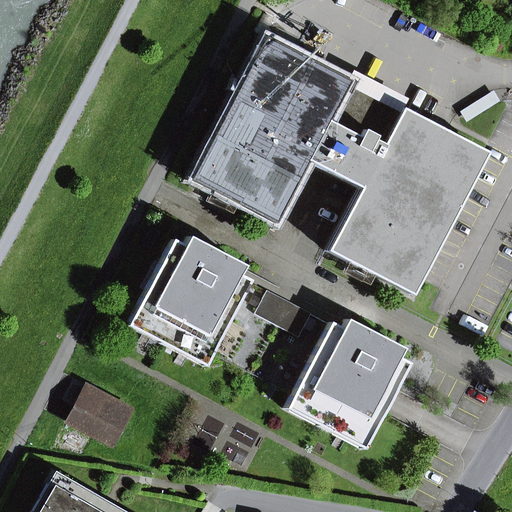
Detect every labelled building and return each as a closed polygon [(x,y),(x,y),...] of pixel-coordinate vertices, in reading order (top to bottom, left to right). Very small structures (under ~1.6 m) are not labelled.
[(262,38),(188,180),(272,224),(305,161),(358,189),(325,251),(409,295),(484,153),(262,38)] [(176,337),(210,354),(248,281),(237,275),(242,266),(186,237),(181,246),(170,240),(131,314),(164,331),(158,344),(170,350),(176,337)] [(297,337),(310,314),(266,291),(253,314),(297,337)] [(158,344),(164,331),(131,314),(125,326),(158,344)] [(334,420),(367,437),(381,412),(387,400),(393,389),(406,364),(395,358),(400,349),(344,320),(339,329),(328,323),(289,396),(322,414),(315,426),(327,433),(334,420)] [(203,367),(210,354),(176,337),(170,350),(203,367)] [(111,444),(129,410),(85,386),(67,421),(111,444)] [(315,426),(322,414),(289,396),(282,409),(315,426)] [(361,450),(367,437),(334,420),(327,433),(361,450)] [(79,489),(80,487),(54,472),(47,484),(73,499),(79,489)] [(118,511),(108,506),(79,489),(73,499),(47,484),(31,511),(118,511)]
